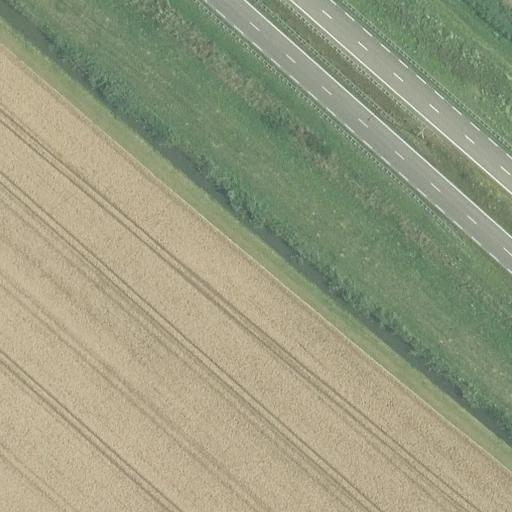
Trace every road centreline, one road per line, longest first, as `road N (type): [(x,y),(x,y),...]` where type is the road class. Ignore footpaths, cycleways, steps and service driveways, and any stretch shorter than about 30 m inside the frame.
road 1 (primary): [(219,0),(511,257)]
road 2 (primary): [(511,169),(320,0)]
